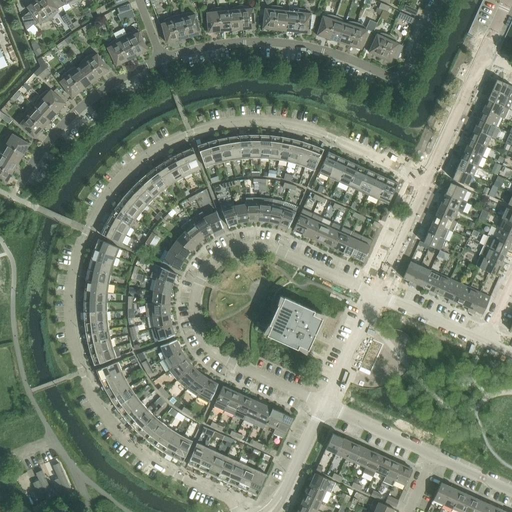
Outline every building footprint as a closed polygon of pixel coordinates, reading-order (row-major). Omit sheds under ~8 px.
[(49,21),(50,20),(51,19),(37,0),(34,0),(34,1),(35,3),(33,4),(33,3),(27,7),(30,11),(22,18),(27,30),(34,24),(35,26),(39,23),(41,22),(43,23),(44,23),(45,23),(47,22),(49,21)] [(55,15),(57,14),(57,13),(56,11),(58,9),(62,6),(57,0),(37,0),(51,19),(52,18),(54,17),(55,15)] [(117,8),(119,14),(132,9),(130,3),(117,8)] [(418,11),(405,5),(403,10),(415,16),(418,11)] [(235,7),(233,8),(232,8),(232,10),(230,11),(232,30),(238,30),(237,29),(240,28),(240,31),(243,31),(241,6),(238,6),(237,6),(235,7)] [(243,6),(242,6),(241,6),(243,31),(246,31),(246,28),(248,28),(248,29),(255,28),(253,9),(250,9),(250,7),(250,6),(247,6),(245,6),(243,6)] [(272,6),(269,6),(268,7),(268,9),(265,9),(263,28),(269,29),(269,28),(272,28),(271,31),(274,31),(277,6),(275,6),(274,6),(272,6)] [(280,7),(278,6),(277,6),(274,31),(277,31),(278,29),(280,29),(280,30),(286,31),(288,11),(286,11),(286,9),(284,8),(282,7),(280,7)] [(221,7),(219,7),(218,8),(220,33),(223,33),(223,30),(225,30),(225,31),(232,30),(230,11),(228,11),(227,8),(226,8),(224,8),(221,7)] [(212,9),(210,10),(209,10),(209,12),(207,13),(208,32),(215,32),(215,30),(217,30),(217,33),(220,33),(218,8),(216,8),(214,8),(212,9)] [(294,9),(292,9),(291,9),(290,11),(288,11),(286,31),(292,32),(292,30),(294,31),(294,33),(297,34),(300,9),(298,8),(296,8),(294,9)] [(304,9),(301,9),(300,9),(297,34),(300,34),(300,31),(303,31),(302,33),(309,34),(311,14),(308,13),(309,11),(308,11),(306,10),(305,10),(304,9)] [(89,10),(85,13),(89,20),(94,18),(89,10)] [(414,19),(402,13),(400,12),(397,18),(399,19),(412,24),(414,19)] [(176,16),(174,16),(172,17),(179,41),(181,41),(181,38),(183,37),(184,40),(190,38),(183,14),(181,15),(178,15),(176,16)] [(187,14),(185,14),(183,14),(190,38),(192,38),(192,35),(194,34),(194,36),(201,34),(195,15),(193,15),(192,14),(190,14),(187,14)] [(329,15),(327,15),(326,15),(325,17),(323,16),(317,35),(323,37),(323,36),(326,37),(325,39),(328,40),(335,16),(334,16),(331,15),(329,15)] [(338,17),(337,16),(335,16),(328,40),(330,41),(331,39),(334,39),(333,41),(339,43),(345,23),(343,23),(344,20),(342,19),(339,18),(338,17)] [(168,19),(165,20),(164,21),(164,23),(161,24),(167,43),(173,41),(173,40),(175,39),(176,42),(179,41),(172,17),(170,18),(168,19)] [(351,22),(349,22),(348,22),(347,24),(345,23),(339,43),(345,45),(345,42),(348,43),(347,46),(350,47),(357,23),(356,23),(354,22),(351,22)] [(360,24),(358,23),(357,23),(350,47),(352,48),(353,45),(355,46),(355,47),(361,49),(367,30),(365,29),(365,27),(363,26),(361,25),(360,24)] [(132,33),(129,34),(127,34),(138,57),(140,55),(139,53),(141,52),(142,53),(148,50),(139,32),(136,33),(136,32),(132,33)] [(383,34),(382,33),(380,33),(379,35),(377,34),(368,52),(375,55),(375,54),(377,55),(376,57),(379,58),(389,35),(388,35),(386,34),(383,34)] [(120,37),(118,38),(116,39),(128,62),(130,60),(129,58),(131,57),(132,59),(138,57),(127,34),(123,36),(120,37)] [(389,35),(379,58),(381,60),(383,57),(385,58),(384,59),(390,62),(392,58),(397,60),(403,46),(396,43),(397,41),(395,39),(393,38),(391,36),(389,35)] [(113,41),(110,43),(109,45),(110,47),(107,48),(116,66),(122,63),(122,62),(124,61),(125,63),(128,62),(116,39),(113,41)] [(88,56),(87,57),(86,58),(101,78),(103,76),(101,74),(103,73),(104,74),(109,70),(97,54),(95,56),(94,54),(92,54),(90,55),(88,56)] [(38,59),(43,72),(47,76),(50,73),(46,69),(48,67),(42,57),(38,59)] [(81,62),(80,64),(79,65),(81,66),(79,68),(91,84),(95,80),(95,79),(97,78),(98,80),(101,78),(86,58),(84,59),(83,60),(81,62)] [(70,70),(68,71),(67,71),(82,92),(85,90),(83,88),(85,86),(86,87),(91,84),(79,68),(77,69),(75,67),(73,68),(72,69),(70,70)] [(62,76),(61,77),(61,78),(62,80),(60,82),(72,98),(77,94),(76,93),(78,91),(80,93),(82,92),(67,71),(65,73),(64,74),(62,76)] [(511,86),(497,79),(494,86),(490,85),(489,88),(511,98),(511,86)] [(487,92),(490,93),(488,100),(509,109),(511,102),(511,98),(489,88),(487,92)] [(42,94),(41,95),(40,96),(59,113),(61,111),(59,109),(60,107),(61,108),(66,103),(51,90),(49,92),(47,90),(45,92),(43,93),(42,94)] [(18,101),(23,95),(18,91),(13,97),(18,101)] [(36,101),(36,103),(35,104),(37,105),(35,107),(50,120),(54,116),(53,115),(55,113),(57,115),(59,113),(40,96),(39,98),(37,99),(36,101)] [(485,106),(482,104),(480,108),(500,117),(505,119),(509,109),(488,100),(485,106)] [(27,110),(26,112),(25,113),(44,130),(45,128),(43,126),(45,124),(46,125),(50,120),(35,107),(34,109),(32,107),(30,108),(29,109),(27,110)] [(496,127),(500,117),(480,108),(478,112),(482,113),(479,119),(496,127)] [(21,118),(20,120),(20,121),(22,122),(20,124),(34,138),(39,133),(38,132),(40,130),(42,132),(44,130),(25,113),(23,115),(22,116),(21,118)] [(500,129),(495,127),(496,127),(479,119),(476,126),(473,124),(471,128),(491,137),(496,139),(500,129)] [(487,147),(491,137),(471,128),(469,131),(473,133),(470,139),(487,147)] [(4,140),(4,141),(3,142),(25,155),(26,153),(24,151),(25,149),(26,150),(30,144),(13,134),(11,136),(9,135),(8,136),(7,137),(6,138),(4,140)] [(250,135),(240,136),(242,159),(251,159),(250,135)] [(261,135),(250,135),(251,159),(260,159),(261,135)] [(260,159),(269,159),(272,136),(261,135),(260,159)] [(240,136),(239,136),(229,137),(233,160),(242,159),(240,136)] [(282,137),(272,136),(269,159),(279,161),(282,137)] [(218,139),(224,162),(233,160),(229,137),(218,139)] [(293,139),(283,137),(282,137),(279,161),(288,162),(293,139)] [(218,139),(208,142),(215,164),(224,162),(218,139)] [(303,142),(293,139),(288,162),(297,165),(303,142)] [(467,145),(464,144),(462,147),(482,156),(487,147),(470,139),(467,145)] [(0,148),(0,149),(0,150),(2,152),(1,154),(18,164),(21,159),(20,158),(21,156),(23,158),(25,155),(3,142),(2,144),(1,145),(1,146),(0,148)] [(197,146),(205,168),(215,164),(208,142),(197,146)] [(314,145),(303,142),(297,165),(305,167),(314,145)] [(305,167),(314,171),(324,149),(314,145),(305,167)] [(192,173),(201,169),(193,147),(183,152),(192,173)] [(478,166),(482,157),(482,156),(462,147),(460,151),(464,153),(461,159),(478,166)] [(192,173),(183,152),(173,156),(184,177),(192,173)] [(339,156),(328,152),(319,173),(329,177),(339,156)] [(0,166),(13,174),(14,172),(12,171),(13,169),(14,169),(18,164),(1,154),(0,154),(0,166)] [(173,156),(166,160),(163,162),(176,182),(184,177),(173,156)] [(349,161),(339,156),(329,177),(339,182),(349,161)] [(473,176),(478,166),(461,159),(458,165),(455,164),(453,167),(473,176)] [(339,182),(349,186),(358,165),(349,161),(339,182)] [(160,164),(157,166),(154,168),(168,187),(176,182),(163,162),(160,164)] [(368,170),(358,165),(349,186),(359,191),(368,170)] [(0,180),(6,184),(9,178),(8,178),(9,176),(11,177),(13,174),(0,166),(0,180)] [(452,179),(469,187),(473,176),(453,167),(452,171),(455,172),(452,179)] [(154,168),(149,172),(146,174),(161,193),(168,187),(154,168)] [(378,174),(368,170),(359,191),(369,195),(378,174)] [(144,176),(139,180),(138,181),(154,199),(161,193),(146,174),(144,176)] [(388,178),(378,174),(369,195),(378,200),(388,178)] [(378,200),(388,204),(398,183),(388,178),(378,200)] [(136,183),(132,187),(130,189),(148,205),(154,199),(138,181),(136,183)] [(450,183),(447,189),(444,188),(442,191),(462,200),(467,190),(450,183)] [(491,190),(488,195),(494,198),(498,188),(493,185),(491,190)] [(127,192),(124,196),(123,197),(142,212),(148,205),(130,189),(127,192)] [(441,203),(458,210),(462,200),(442,191),(441,195),(444,196),(441,203)] [(121,200),(119,203),(117,206),(136,219),(142,212),(123,197),(121,200)] [(248,221),(258,221),(259,203),(259,198),(246,198),(246,204),(248,221)] [(269,222),(279,224),(285,202),(273,199),(271,205),(269,222)] [(220,206),(222,210),(228,226),(238,223),(234,206),(233,202),(220,206)] [(285,202),(279,224),(289,228),(296,212),(298,207),(285,202)] [(269,222),(271,205),(259,203),(258,221),(269,222)] [(438,209),(435,207),(433,211),(453,220),(458,210),(441,203),(438,209)] [(246,204),(234,206),(238,223),(248,221),(246,204)] [(115,208),(112,212),(111,215),(131,227),(136,219),(117,206),(115,208)] [(511,210),(506,208),(501,218),(511,222),(511,210)] [(303,209),(300,214),(293,230),(303,235),(313,214),(303,209)] [(483,210),(479,219),(485,222),(489,213),(483,210)] [(453,220),(433,211),(432,215),(435,216),(432,222),(449,230),(453,232),(457,222),(453,220)] [(205,217),(202,212),(191,219),(205,237),(214,232),(205,217)] [(214,232),(223,228),(217,212),(205,217),(214,232)] [(313,239),(323,218),(313,214),(303,235),(313,239)] [(111,215),(106,224),(126,235),(131,227),(111,215)] [(323,244),(333,223),(323,218),(313,239),(323,244)] [(511,222),(501,218),(497,228),(511,234),(511,222)] [(197,244),(205,238),(205,237),(191,219),(181,227),(185,231),(185,232),(197,244)] [(425,231),(445,240),(449,230),(432,222),(429,229),(426,227),(425,231)] [(333,223),(323,244),(333,248),(342,227),(333,223)] [(106,224),(100,234),(122,244),(126,235),(106,224)] [(343,252),(352,232),(342,227),(333,248),(343,252)] [(511,239),(511,234),(497,228),(493,238),(511,246),(511,242),(511,239)] [(479,232),(474,229),(471,236),(476,238),(479,232)] [(440,250),(445,240),(425,231),(423,234),(426,236),(423,243),(440,250)] [(190,252),(197,244),(185,232),(176,241),(190,252)] [(353,257),(362,236),(352,232),(343,252),(353,257)] [(363,262),(372,241),(362,236),(353,257),(363,262)] [(511,248),(511,246),(493,238),(492,238),(488,236),(484,245),(505,255),(508,249),(511,250),(511,248)] [(116,257),(119,248),(114,246),(109,244),(104,241),(98,239),(94,249),(100,251),(106,253),(111,255),(116,257)] [(190,252),(176,241),(169,251),(184,260),(190,252)] [(502,261),(505,255),(484,245),(479,255),(480,256),(484,257),(504,266),(505,263),(502,261)] [(100,251),(94,249),(90,259),(97,261),(102,263),(107,264),(113,266),(116,257),(111,255),(106,253),(100,251)] [(159,260),(163,262),(179,269),(184,260),(169,251),(169,252),(165,250),(159,260)] [(499,269),(502,270),(504,266),(484,257),(480,256),(475,266),(496,275),(499,269)] [(97,261),(90,259),(88,269),(94,271),(100,272),(105,273),(111,275),(113,266),(107,264),(102,263),(97,261)] [(408,284),(412,286),(421,266),(411,261),(403,278),(410,281),(408,284)] [(161,267),(155,265),(151,277),(173,284),(177,274),(161,267)] [(417,284),(423,287),(431,270),(421,266),(412,286),(415,287),(417,284)] [(94,271),(88,269),(86,280),(92,281),(98,282),(103,283),(109,284),(111,275),(105,273),(100,272),(94,271)] [(441,275),(431,270),(423,287),(429,290),(428,293),(431,295),(441,275)] [(443,296),(450,279),(441,275),(431,295),(435,296),(437,293),(443,296)] [(151,277),(157,279),(153,291),(170,294),(173,284),(151,277)] [(448,302),(451,304),(460,283),(450,279),(443,296),(449,299),(448,302)] [(92,281),(86,280),(84,291),(91,291),(97,292),(102,292),(108,293),(109,284),(103,283),(98,282),(92,281)] [(470,288),(460,283),(451,304),(455,305),(456,302),(463,305),(470,288)] [(480,292),(470,288),(463,305),(469,308),(467,311),(471,312),(480,292)] [(91,291),(84,291),(84,301),(90,302),(96,302),(101,302),(107,302),(108,293),(102,292),(97,292),(91,291)] [(153,291),(152,303),(146,303),(169,304),(170,294),(153,291)] [(483,314),(490,297),(480,292),(471,312),(474,314),(476,311),(483,314)] [(297,349),(299,345),(308,350),(323,318),(313,314),(315,310),(284,297),(279,307),(281,308),(273,325),(271,324),(267,335),(297,349)] [(107,311),(107,302),(101,302),(96,302),(90,302),(84,301),(84,312),(90,312),(95,312),(101,312),(107,311)] [(146,303),(147,317),(153,316),(170,314),(169,304),(146,303)] [(102,321),(108,321),(107,311),(101,312),(95,312),(90,312),(84,312),(84,323),(91,322),(96,322),(102,321)] [(153,316),(155,328),(151,329),(172,325),(171,324),(170,314),(153,316)] [(109,330),(108,321),(102,321),(96,322),(91,322),(84,323),(86,334),(92,333),(98,332),(103,331),(109,330)] [(155,342),(159,341),(175,335),(172,325),(151,329),(155,342)] [(111,339),(109,330),(103,331),(98,332),(92,333),(86,334),(88,344),(94,343),(100,341),(105,340),(111,339)] [(113,348),(111,339),(105,340),(100,341),(94,343),(88,344),(91,355),(97,353),(102,351),(107,350),(113,348)] [(181,349),(176,339),(160,345),(163,352),(158,354),(161,360),(163,360),(162,359),(181,349)] [(117,346),(113,348),(107,350),(102,351),(97,353),(91,355),(94,365),(101,363),(106,361),(111,359),(116,357),(120,355),(117,346)] [(163,360),(169,370),(187,357),(181,349),(162,359),(163,360)] [(187,357),(169,370),(177,380),(193,366),(187,357)] [(147,360),(141,363),(144,369),(150,365),(147,360)] [(122,370),(118,362),(113,364),(108,366),(102,368),(96,370),(100,380),(106,377),(112,375),(117,373),(122,370)] [(151,372),(153,371),(150,365),(144,369),(148,374),(151,372)] [(200,373),(193,366),(177,380),(187,389),(200,373)] [(121,381),(126,379),(122,370),(117,373),(112,375),(106,377),(100,380),(105,390),(111,387),(116,384),(121,381)] [(187,389),(198,397),(209,379),(200,373),(187,389)] [(131,387),(126,379),(121,381),(116,384),(111,387),(105,390),(111,399),(116,396),(121,392),(126,389),(131,387)] [(209,403),(218,384),(209,379),(198,397),(209,403)] [(223,386),(214,406),(224,411),(233,390),(223,386)] [(111,399),(117,408),(122,404),(127,401),(131,397),(135,394),(131,387),(126,389),(121,392),(116,396),(111,399)] [(234,415),(243,395),(233,390),(224,411),(234,415)] [(137,405),(141,401),(135,394),(131,397),(127,401),(122,404),(117,408),(123,417),(128,412),(133,409),(137,405)] [(244,420),(253,399),(243,395),(234,415),(244,420)] [(254,424),(263,404),(253,399),(244,420),(254,424)] [(141,401),(137,405),(133,409),(128,412),(123,417),(130,425),(135,420),(139,416),(144,412),(148,408),(141,401)] [(266,424),(273,408),(263,404),(254,424),(264,428),(266,424)] [(150,419),(154,415),(148,408),(144,412),(139,416),(135,420),(130,425),(138,432),(143,427),(147,423),(150,419)] [(282,413),(273,408),(266,424),(275,428),(282,413)] [(282,413),(275,428),(273,433),(283,438),(293,417),(282,413)] [(143,427),(138,432),(146,439),(150,434),(154,429),(158,425),(161,421),(154,415),(150,419),(147,423),(143,427)] [(37,420),(9,431),(13,440),(40,428),(37,420)] [(168,427),(161,421),(158,425),(154,429),(150,434),(146,439),(155,446),(158,441),(162,436),(165,431),(168,427)] [(176,432),(168,427),(165,431),(162,436),(158,441),(155,446),(163,452),(167,446),(170,441),(173,436),(176,432)] [(33,442),(43,437),(41,432),(31,436),(33,442)] [(184,437),(176,432),(173,436),(170,441),(167,446),(163,452),(173,457),(176,452),(179,446),(181,441),(184,437)] [(214,432),(212,437),(218,440),(220,434),(214,432)] [(333,433),(326,449),(336,454),(343,438),(333,433)] [(173,457),(183,462),(185,456),(188,451),(190,446),(192,441),(184,437),(181,441),(179,446),(176,452),(173,457)] [(353,442),(343,438),(336,454),(346,458),(353,442)] [(363,447),(353,442),(346,458),(356,463),(363,447)] [(207,447),(197,443),(195,448),(192,453),(190,458),(187,464),(198,469),(200,463),(203,457),(205,452),(207,447)] [(198,469),(207,473),(210,468),(213,462),(215,457),(217,452),(207,447),(205,452),(203,457),(200,463),(198,469)] [(373,451),(363,447),(356,463),(366,467),(373,451)] [(373,477),(376,471),(383,456),(373,451),(366,467),(363,472),(373,477)] [(227,456),(217,452),(215,457),(213,462),(210,468),(207,473),(217,478),(220,472),(222,466),(225,461),(227,456)] [(237,461),(227,456),(225,461),(222,466),(220,472),(217,478),(227,482),(230,476),(232,471),(235,466),(237,461)] [(392,460),(383,456),(376,471),(385,476),(392,460)] [(383,481),(392,486),(395,480),(402,465),(392,460),(385,476),(383,481)] [(247,465),(237,461),(235,466),(232,471),(230,476),(227,482),(237,487),(240,481),(242,475),(247,465)] [(256,470),(247,465),(242,475),(240,481),(237,487),(247,491),(249,485),(252,480),(254,475),(256,470)] [(395,480),(405,485),(413,469),(402,465),(395,480)] [(28,472),(41,500),(49,496),(37,469),(28,472)] [(247,491),(257,496),(259,490),(262,484),(264,479),(267,474),(256,470),(254,475),(252,480),(249,485),(247,491)] [(335,482),(315,473),(310,483),(331,493),(335,482)] [(441,482),(433,500),(443,504),(450,486),(441,482)] [(322,500),(326,502),(331,493),(310,483),(306,493),(322,500)] [(460,491),(450,486),(443,504),(452,508),(460,491)] [(68,490),(58,494),(61,500),(70,496),(68,490)] [(461,511),(469,495),(460,491),(452,508),(460,511),(461,511)] [(317,510),(322,500),(306,493),(301,503),(317,510)] [(341,497),(344,499),(349,501),(351,496),(343,493),(341,497)] [(472,511),(478,499),(469,495),(461,511),(472,511)] [(398,501),(388,496),(386,502),(396,506),(398,501)] [(43,508),(53,503),(50,498),(41,502),(43,508)] [(349,501),(344,499),(340,509),(344,511),(349,501)] [(483,511),(488,503),(478,499),(472,511),(483,511)] [(392,511),(394,509),(379,502),(374,511),(392,511)] [(316,511),(317,510),(301,503),(297,511),(316,511)] [(494,511),(497,507),(488,503),(483,511),(494,511)]
